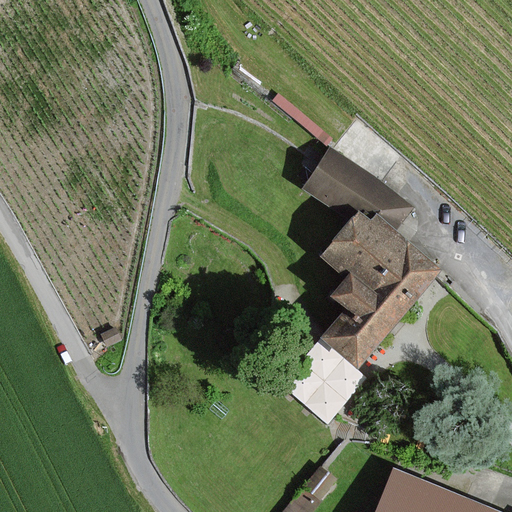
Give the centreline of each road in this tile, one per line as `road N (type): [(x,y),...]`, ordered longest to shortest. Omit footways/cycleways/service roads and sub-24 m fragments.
road 1 (unclassified): [(145,0),(162,37),(173,120),(118,420)]
road 2 (unclassified): [(0,218),(118,420)]
